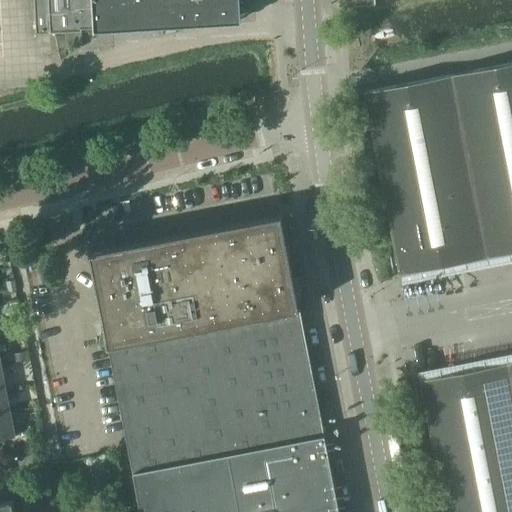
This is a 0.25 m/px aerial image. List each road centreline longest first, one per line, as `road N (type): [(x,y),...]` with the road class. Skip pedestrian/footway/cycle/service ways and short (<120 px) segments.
road 1 (unclassified): [(388,511),(315,128)]
road 2 (residential): [(0,211),(315,128)]
road 3 (unclassified): [(315,128),(306,0)]
